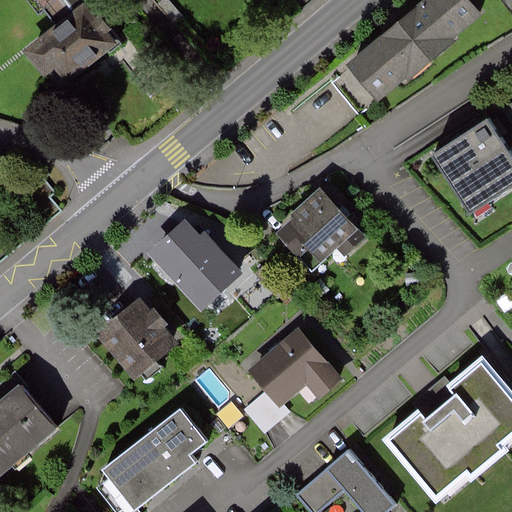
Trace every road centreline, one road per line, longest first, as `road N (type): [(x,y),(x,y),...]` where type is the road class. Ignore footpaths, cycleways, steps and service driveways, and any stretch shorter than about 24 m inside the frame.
road 1 (residential): [(157,166),(172,181),(210,191),(303,179),(511,53)]
road 2 (tertiary): [(157,166),(355,0)]
road 3 (tertiary): [(0,295),(118,197)]
road 4 (residential): [(0,139),(73,158),(118,197)]
